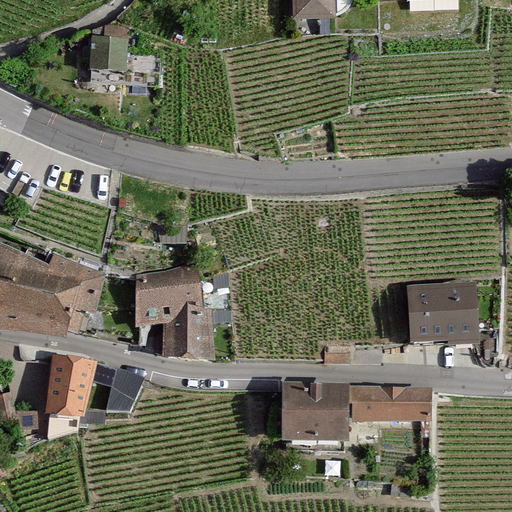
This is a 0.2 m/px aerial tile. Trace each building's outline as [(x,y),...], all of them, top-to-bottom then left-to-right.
[(300,0),(300,17),(336,16),(335,0),(300,0)] [(113,53),(103,53),(102,82),(132,83),(133,42),(113,42),(113,53)] [(0,323),(69,332),(76,304),(100,310),(107,276),(54,255),(50,262),(0,239),(0,323)] [(200,273),(145,279),(145,326),(172,323),(171,359),(208,362),(208,313),(202,313),(200,273)] [(491,291),(420,292),(421,351),(492,349),(491,291)] [(332,363),(354,363),(354,349),(332,349),(332,363)] [(96,366),(59,361),(52,411),(89,416),(96,366)] [(117,363),(106,405),(128,411),(142,372),(117,363)] [(284,390),(283,437),(340,439),(342,392),(284,390)] [(357,420),(427,421),(428,394),(357,393),(357,420)] [(12,398),(0,399),(0,412),(1,420),(15,418),(12,398)] [(37,411),(23,412),(24,426),(38,425),(37,411)]
